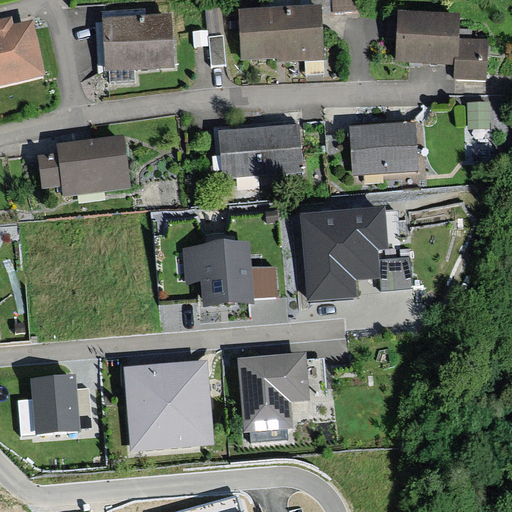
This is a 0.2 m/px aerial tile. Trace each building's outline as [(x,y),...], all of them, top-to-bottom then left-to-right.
[(358,0),(332,0),(333,12),(359,10),(358,0)] [(322,5),(239,11),(243,60),(276,57),(277,62),(326,58),(322,5)] [(211,66),(225,65),(222,9),(207,10),(211,66)] [(170,10),(102,14),(105,70),(174,67),(170,10)] [(460,14),(397,11),(395,61),(456,64),(455,77),(485,79),(486,40),(459,39),(460,14)] [(0,85),(46,75),(33,20),(13,25),(11,18),(0,20),(0,85)] [(491,101),(467,102),(467,129),(492,129),(491,101)] [(416,122),(349,125),(352,175),(419,171),(416,122)] [(300,171),(296,126),(210,133),(214,178),(300,171)] [(129,187),(122,133),(55,142),(56,150),(36,152),(41,191),(60,188),(61,196),(129,187)] [(386,207),(301,214),(308,302),(358,298),(357,280),(380,278),(379,260),(378,250),(389,250),(386,212),(386,207)] [(398,212),(386,212),(389,250),(400,249),(398,212)] [(250,243),(183,250),(186,283),(201,282),(203,307),(254,303),(254,298),(252,268),(250,243)] [(410,257),(379,260),(380,278),(381,291),(412,288),(410,257)] [(275,266),(252,268),(254,298),(278,297),(275,266)] [(306,360),(306,353),(237,359),(243,432),(295,428),(293,403),(309,402),(309,398),(328,396),(325,359),(306,360)] [(207,362),(126,368),(132,451),(214,445),(207,362)] [(78,390),(77,376),(34,379),(38,437),(81,434),(80,428),(78,390)] [(89,389),(78,390),(80,428),(92,427),(89,389)] [(243,511),(238,495),(179,511),(243,511)]
